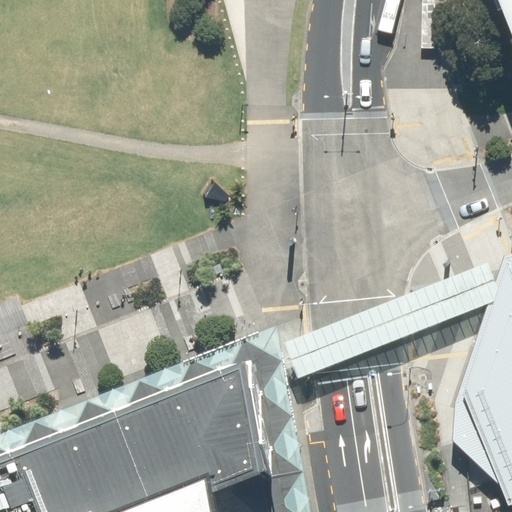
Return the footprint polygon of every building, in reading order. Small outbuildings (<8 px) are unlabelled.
[(511,0),(500,0),(511,29),(511,0)] [(511,253),(510,253),(502,281),(498,293),(496,300),(469,371),(463,389),(453,416),(457,446),(502,478),(511,497),(511,253)] [(491,254),(287,336),(302,371),(498,293),(502,281),(491,254)] [(110,396),(112,401),(119,418),(229,375),(259,363),(264,386),(268,406),(286,511),(308,511),(307,504),(278,331),(110,396)] [(0,511),(286,511),(268,406),(264,386),(259,363),(229,375),(119,418),(112,401),(0,444),(0,511)]
